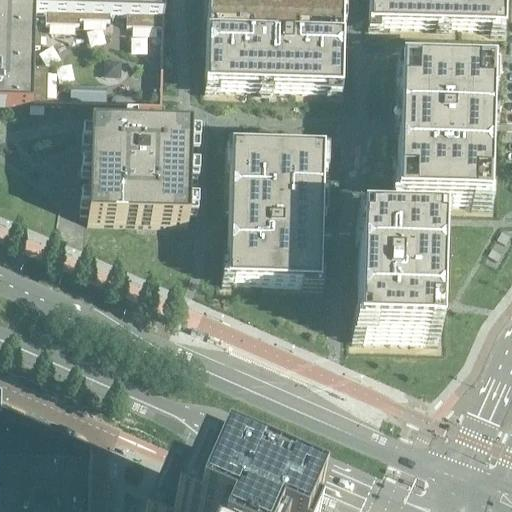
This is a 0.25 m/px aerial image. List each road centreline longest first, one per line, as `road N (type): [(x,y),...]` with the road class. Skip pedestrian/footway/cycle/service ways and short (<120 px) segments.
road 1 (secondary): [(421,467),(375,455),(0,283)]
road 2 (secondary): [(0,339),(230,438),(319,462),(402,498)]
road 3 (unclassified): [(0,389),(99,430),(98,511)]
